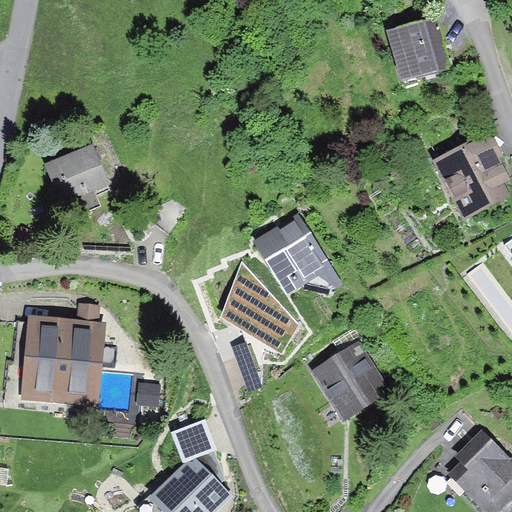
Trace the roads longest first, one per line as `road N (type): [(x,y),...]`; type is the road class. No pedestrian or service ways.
road 1 (residential): [(0,269),(119,266),(164,287),(202,350),(271,511)]
road 2 (residential): [(467,0),(480,13),(511,128)]
